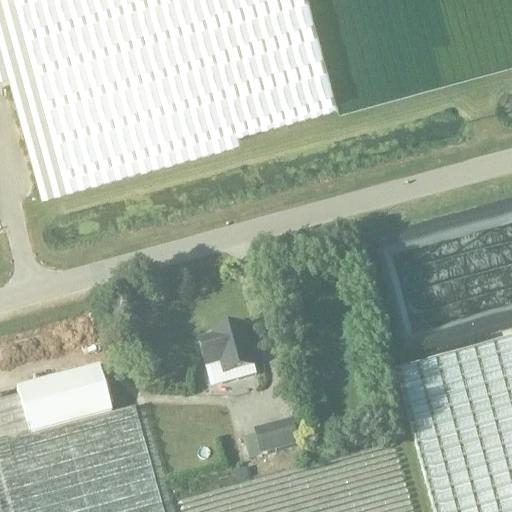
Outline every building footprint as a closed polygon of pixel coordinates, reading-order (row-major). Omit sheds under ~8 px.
[(239,141),(237,133),(336,106),(306,0),(0,0),(0,75),(7,74),(40,195),(239,141)] [(241,326),(210,334),(211,337),(198,341),(197,343),(204,369),(219,365),(222,376),(252,368),(241,326)] [(511,511),(511,339),(394,372),(432,511),(511,511)] [(17,401),(0,405),(0,511),(159,511),(132,411),(110,417),(97,370),(15,392),(17,401)] [(289,422),(253,432),(260,456),(296,446),(289,422)]
